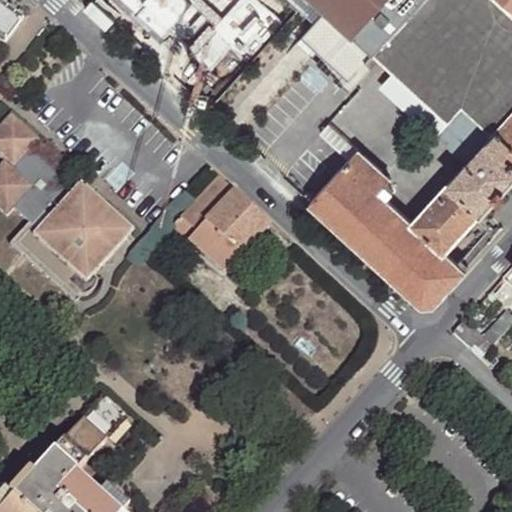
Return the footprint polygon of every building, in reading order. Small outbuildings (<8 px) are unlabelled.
[(108,0),(126,16),(140,0),(157,0),(161,3),(163,0),(108,0)] [(157,0),(140,0),(126,16),(138,27),(161,3),(157,0)] [(422,0),(313,0),(325,11),(302,37),(350,80),(373,54),(387,39),(390,36),(422,0)] [(450,182),(412,223),(444,252),(482,211),(483,213),(511,180),(511,33),(475,0),(422,0),(390,36),(387,39),(461,106),(451,118),(435,136),(466,164),(450,182)] [(475,0),(511,33),(511,12),(498,0),(475,0)] [(0,40),(4,44),(23,19),(0,2),(0,40)] [(373,54),(393,72),(380,87),(434,137),(435,136),(451,118),(461,106),(387,39),(373,54)] [(76,190),(33,150),(41,141),(11,113),(0,125),(0,157),(4,161),(0,165),(0,211),(7,217),(14,210),(17,206),(25,198),(33,205),(49,219),(76,190)] [(321,133),(343,152),(306,194),(313,200),(311,202),(424,304),(434,304),(464,270),(444,252),(412,223),(378,192),(391,179),(329,124),(321,133)] [(218,177),(171,228),(223,276),(270,225),(218,177)] [(85,189),(81,193),(88,201),(92,196),(85,189)] [(81,193),(76,190),(49,219),(33,205),(25,198),(17,206),(14,210),(29,224),(10,245),(69,300),(77,292),(81,296),(84,295),(86,294),(88,293),(90,292),(92,290),(94,287),(95,284),(96,282),(96,280),(92,276),(128,238),(88,201),(81,193)] [(484,338),(465,321),(453,334),(481,359),(511,325),(511,317),(511,318),(506,313),(484,338)] [(0,511),(118,511),(98,494),(76,474),(106,441),(127,418),(104,398),(53,453),(33,476),(13,499),(0,487),(0,511)] [(25,468),(33,476),(53,453),(45,445),(25,468)] [(122,511),(129,506),(106,485),(98,494),(118,511),(122,511)]
